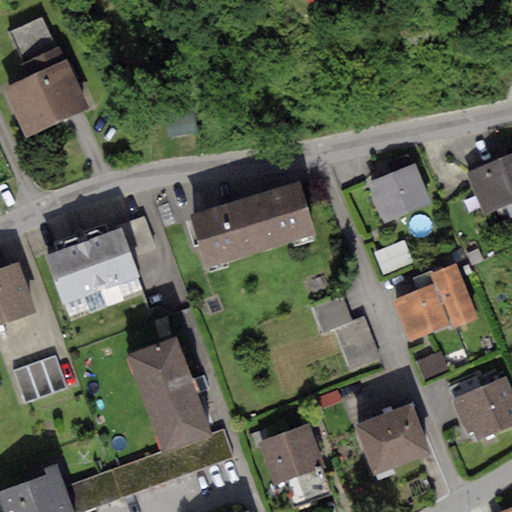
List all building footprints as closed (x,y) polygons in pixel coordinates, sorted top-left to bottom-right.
[(28,78),(5,88),(25,133),(84,107),(44,16),(8,32),(28,78)] [(196,107),(167,110),(169,134),(198,132),(196,107)] [(511,156),(466,175),(481,213),(511,200),(511,156)] [(415,165),(369,183),(385,222),(431,204),(415,165)] [(298,181),(190,215),(206,266),(314,233),(298,181)] [(144,219),(120,228),(131,258),(156,249),(144,219)] [(120,228),(45,256),(62,303),(138,276),(131,258),(120,228)] [(403,241),(374,253),(383,275),(412,263),(403,241)] [(478,250),(468,254),(473,265),(483,261),(478,250)] [(17,263),(0,268),(0,324),(34,313),(17,263)] [(456,264),(430,274),(434,284),(450,322),(453,329),(479,319),(456,264)] [(434,284),(392,301),(408,340),(450,322),(434,284)] [(334,329),(352,322),(341,292),(310,304),(321,334),(334,329)] [(352,322),(334,329),(352,371),(379,360),(361,318),(352,322)] [(176,336),(125,355),(161,452),(211,433),(196,393),(208,389),(203,375),(192,379),(176,336)] [(441,352),(418,361),(425,378),(448,370),(441,352)] [(53,356),(11,371),(22,404),(65,388),(53,356)] [(447,386),(452,398),(483,385),(478,373),(447,386)] [(483,385),(452,398),(466,431),(471,429),(476,441),(511,425),(511,389),(506,375),(483,385)] [(337,392),(318,399),(321,408),(341,402),(337,392)] [(411,403),(357,424),(376,474),(430,453),(411,403)] [(308,426),(257,443),(272,484),(285,479),(295,509),(332,496),(308,426)] [(161,452),(114,469),(124,497),(234,457),(224,429),(211,433),(161,452)] [(47,476),(0,490),(0,504),(2,511),(74,511),(65,486),(57,462),(44,466),(47,476)] [(82,511),(124,497),(114,469),(65,486),(74,511),(82,511)]
